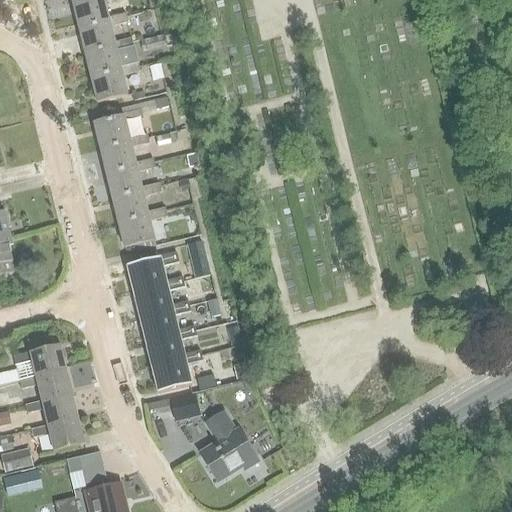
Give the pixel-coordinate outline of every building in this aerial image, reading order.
[(106,24),(105,20),(101,5),(121,1),(120,0),(100,0),(101,0),(71,7),(77,31),(106,24)] [(112,50),(111,46),(108,30),(126,25),(124,16),(105,20),(106,24),(77,31),(83,57),(112,50)] [(164,36),(140,42),(143,53),(167,47),(164,36)] [(112,50),(83,57),(89,82),(118,75),(117,70),(136,66),(138,65),(135,49),(132,50),(130,41),(111,46),(112,50)] [(149,68),(152,81),(163,79),(160,65),(149,68)] [(118,75),(89,82),(95,107),(124,100),(119,80),(138,75),(136,66),(117,70),(118,75)] [(123,116),(134,114),(132,107),(121,110),(123,116)] [(98,149),(129,141),(126,127),(141,123),(139,112),(134,114),(123,116),(124,119),(93,126),(98,149)] [(104,173),(135,166),(132,151),(148,147),(146,138),(129,141),(98,149),(104,173)] [(196,155),(186,158),(189,170),(199,168),(196,155)] [(110,197),(141,190),(138,174),(154,171),(152,162),(135,166),(104,173),(110,197)] [(490,172),(496,195),(511,192),(506,168),(490,172)] [(178,194),(189,191),(187,181),(176,184),(178,194)] [(115,221),(147,214),(144,199),(160,195),(158,186),(141,190),(110,197),(115,221)] [(147,214),(115,221),(122,251),(155,244),(150,223),(166,219),(164,210),(147,214)] [(0,241),(10,239),(3,213),(0,213),(0,241)] [(12,249),(10,239),(0,241),(0,277),(12,274),(10,265),(7,251),(12,249)] [(201,242),(190,247),(196,261),(208,256),(201,242)] [(133,292),(164,284),(160,269),(177,265),(175,256),(158,260),(158,263),(128,270),(133,292)] [(139,317),(169,310),(166,294),(183,290),(181,281),(164,284),(133,292),(139,317)] [(210,319),(223,315),(219,300),(206,303),(210,319)] [(145,341),(176,333),(172,318),(188,315),(186,306),(169,310),(139,317),(145,341)] [(151,366),(182,359),(178,343),(194,339),(192,330),(176,333),(145,341),(151,366)] [(36,380),(67,373),(61,347),(31,354),(14,358),(16,366),(17,366),(21,382),(36,379),(36,380)] [(182,359),(151,366),(158,394),(189,386),(184,367),(200,363),(198,355),(182,359)] [(36,379),(21,382),(20,382),(22,391),(38,387),(42,403),(42,404),(73,397),(67,373),(36,380),(36,379)] [(263,402),(282,394),(276,379),(257,387),(263,402)] [(42,404),(42,403),(26,407),(28,415),(44,411),(47,427),(48,429),(78,422),(73,397),(42,404)] [(174,422),(199,415),(196,405),(171,412),(174,422)] [(218,445),(200,456),(217,484),(242,468),(244,472),(258,464),(238,432),(236,434),(224,414),(205,425),(218,445)] [(48,429),(47,427),(31,431),(33,440),(49,436),(54,454),(84,447),(78,422),(48,429)] [(0,454),(13,451),(13,450),(10,438),(0,439),(0,454)] [(33,465),(29,450),(0,456),(4,472),(33,465)] [(100,454),(66,462),(69,475),(103,467),(100,454)] [(126,511),(120,486),(86,494),(90,511),(126,511)] [(55,511),(77,511),(74,499),(54,504),(55,511)]
